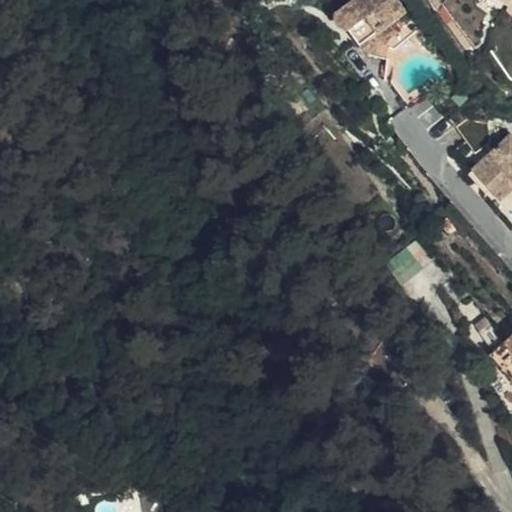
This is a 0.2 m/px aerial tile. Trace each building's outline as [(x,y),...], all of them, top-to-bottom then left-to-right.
[(357,0),(345,9),(368,41),(400,18),(413,7),(407,0),(357,0)] [(511,0),(501,0),(500,3),(511,12),(511,0)] [(400,18),(368,41),(376,52),(407,28),(400,18)] [(469,173),(486,194),(503,180),(509,188),(511,188),(511,147),(506,140),(469,173)] [(503,180),(486,194),(494,202),(509,188),(503,180)] [(497,340),(511,358),(511,327),(509,330),(495,311),(482,321),(497,340)]
